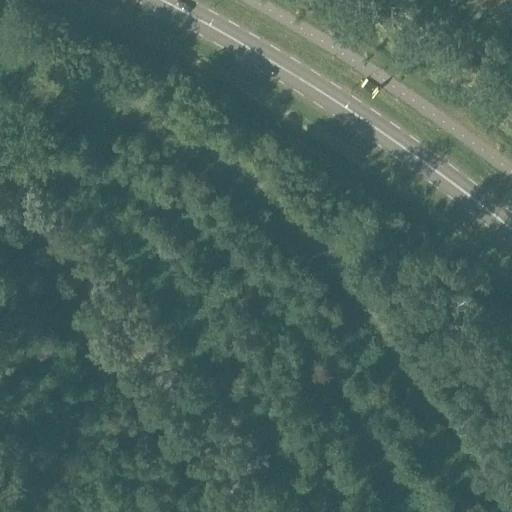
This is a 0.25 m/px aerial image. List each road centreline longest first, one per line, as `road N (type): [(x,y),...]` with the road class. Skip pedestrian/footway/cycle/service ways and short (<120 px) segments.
road 1 (tertiary): [(260,511),(161,366),(0,174)]
road 2 (primary): [(511,230),(336,101),(161,0)]
